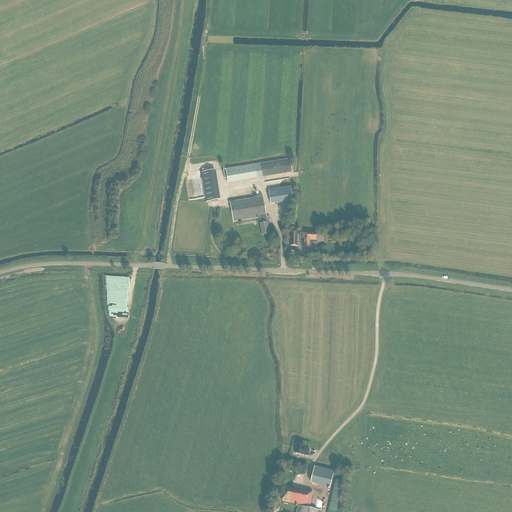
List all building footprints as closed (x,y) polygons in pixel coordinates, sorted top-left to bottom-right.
[(261,164),(262,176),(291,171),(289,159),(261,164)] [(257,176),(256,164),(226,169),(228,181),(257,176)] [(218,200),(213,171),(201,173),(206,202),(218,200)] [(278,189),(266,191),(268,201),(280,199),(278,189)] [(263,197),(262,197),(261,194),(256,195),(256,198),(230,202),(233,222),(259,218),(260,224),(262,235),(269,234),(267,223),(266,216),(263,197)] [(304,239),(304,247),(309,247),(309,239),(315,239),(315,240),(316,240),(316,233),(302,233),(302,239),(304,239)] [(308,456),(309,450),(305,449),(303,449),(304,446),(297,444),(295,454),(302,455),(308,456)] [(330,487),(334,472),(314,467),(310,482),(330,487)] [(320,511),(321,511),(309,509),(312,495),(311,495),(312,491),(293,487),(292,487),(285,486),(282,501),(299,504),(298,507),(298,506),(296,511),(320,511)] [(277,509),(278,507),(276,506),(277,504),(272,502),(270,510),(275,511),(276,509),(277,509)]
